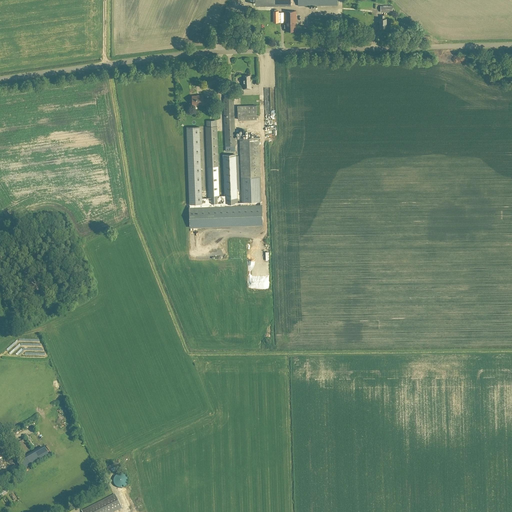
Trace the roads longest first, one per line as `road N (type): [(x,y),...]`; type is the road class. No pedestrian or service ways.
road 1 (tertiary): [(213,52),(511,46)]
road 2 (tertiary): [(0,79),(213,52)]
road 3 (unknown): [(260,51),(266,227)]
